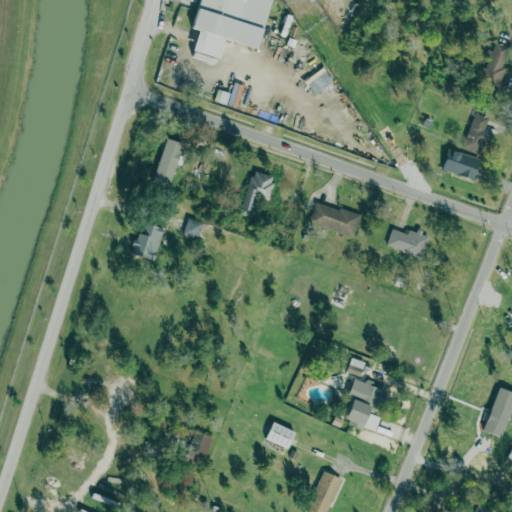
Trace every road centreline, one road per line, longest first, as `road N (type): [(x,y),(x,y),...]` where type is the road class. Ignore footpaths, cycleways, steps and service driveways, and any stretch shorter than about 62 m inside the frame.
road 1 (secondary): [(0,511),(153,10)]
road 2 (residential): [(511,227),(128,90)]
road 3 (residential): [(388,511),(511,198)]
